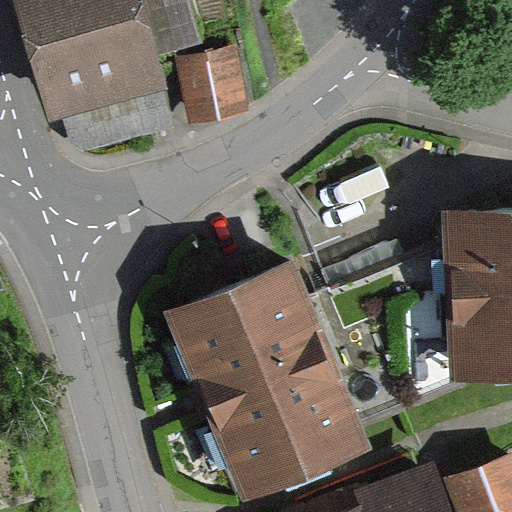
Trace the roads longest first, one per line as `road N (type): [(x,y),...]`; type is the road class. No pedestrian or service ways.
road 1 (residential): [(61,246),(282,128),(375,52)]
road 2 (residential): [(128,511),(61,246)]
road 3 (residential): [(375,52),(445,91),(511,106)]
